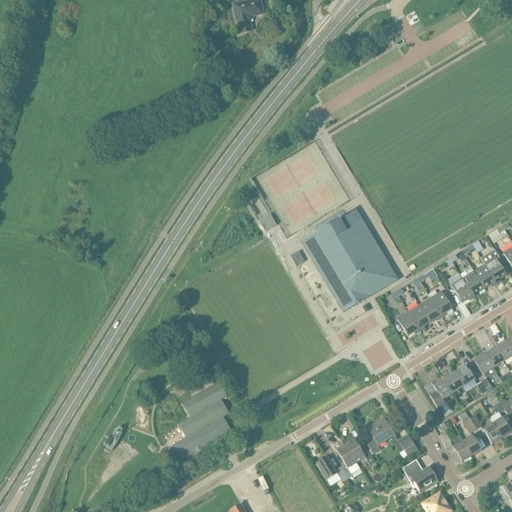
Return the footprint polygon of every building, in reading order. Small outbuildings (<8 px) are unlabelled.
[(262,15),(260,1),(233,6),(236,20),(237,20),(240,34),(251,32),(249,23),(253,17),(262,15)] [(304,249),(343,314),(397,281),(355,211),(314,236),(317,241),(304,249)] [(310,228),(312,232),(339,217),(337,213),(310,228)] [(269,215),(259,222),(258,222),(265,233),(276,226),(270,215),(269,215)] [(464,256),(475,250),(472,246),(462,252),(464,256)] [(511,269),(511,249),(503,255),(511,269)] [(480,259),(485,266),(484,266),(495,283),(506,276),(499,265),(502,264),(494,251),(480,259)] [(461,261),(465,258),(464,256),(462,252),(457,255),(461,261)] [(298,253),(290,257),(296,268),(304,263),(298,253)] [(459,260),(456,256),(450,259),(453,264),(459,260)] [(453,264),(450,259),(444,263),(447,267),(449,271),(455,267),(453,264)] [(484,290),(495,283),(484,266),(473,273),(484,290)] [(464,273),(467,277),(462,280),(473,297),(484,290),(473,273),(471,269),(464,273)] [(417,280),(420,284),(435,274),(432,270),(417,280)] [(462,280),(451,287),(462,304),(473,297),(462,280)] [(430,300),(441,317),(452,310),(441,293),(430,300)] [(430,300),(419,307),(430,324),(441,317),(430,300)] [(419,307),(408,313),(419,331),(430,324),(419,307)] [(407,338),(419,331),(408,313),(397,321),(407,338)] [(496,349),(504,363),(511,358),(511,352),(506,342),(496,349)] [(504,363),(496,349),(485,355),(494,369),(504,363)] [(488,378),(496,373),(494,369),(485,355),(473,362),(482,377),(486,374),(488,378)] [(199,379),(210,373),(206,367),(196,373),(199,379)] [(455,374),(463,388),(474,382),(465,367),(455,374)] [(511,378),(511,375),(510,373),(499,379),(502,384),(511,378)] [(444,380),(453,395),(463,388),(455,374),(444,380)] [(453,395),(444,380),(433,388),(436,393),(430,397),(438,409),(445,405),(443,401),(453,395)] [(481,383),(487,393),(492,390),(486,380),(481,383)] [(487,393),(481,383),(476,386),(483,396),(487,393)] [(168,450),(176,464),(231,433),(223,419),(229,415),(221,401),(227,398),(219,384),(182,405),(190,419),(178,426),(186,440),(168,450)] [(180,384),(173,388),(177,396),(185,392),(180,384)] [(511,399),(506,403),(504,400),(503,401),(502,401),(499,402),(508,416),(511,413),(511,399)] [(466,400),(459,404),(462,409),(468,405),(466,400)] [(499,403),(492,407),(498,416),(504,412),(499,403)] [(454,426),(463,418),(459,413),(450,421),(454,426)] [(469,420),(476,432),(483,428),(476,416),(469,420)] [(378,447),(395,437),(384,419),(367,430),(374,442),(367,446),(373,456),(381,451),(378,447)] [(492,425),(501,439),(511,433),(502,419),(492,425)] [(476,432),(469,420),(463,424),(470,435),(476,432)] [(501,439),(492,425),(482,431),(491,445),(501,439)] [(439,438),(446,450),(452,446),(445,434),(439,438)] [(408,436),(398,442),(404,451),(400,454),(403,460),(417,451),(408,436)] [(462,443),(471,458),(481,452),(472,437),(462,443)] [(345,447),(356,464),(365,459),(370,466),(375,463),(368,451),(362,454),(354,441),(345,447)] [(471,458),(462,443),(453,449),(461,464),(471,458)] [(340,469),(347,481),(353,477),(348,469),(356,464),(345,447),(336,452),(344,466),(340,469)] [(347,481),(340,469),(335,472),(326,458),(316,465),(326,482),(337,475),(342,484),(347,481)] [(421,474),(414,463),(402,470),(413,487),(415,488),(416,487),(421,494),(437,483),(428,469),(421,474)] [(511,488),(510,484),(499,490),(511,510),(511,488)] [(451,511),(440,494),(422,505),(425,511),(451,511)]
